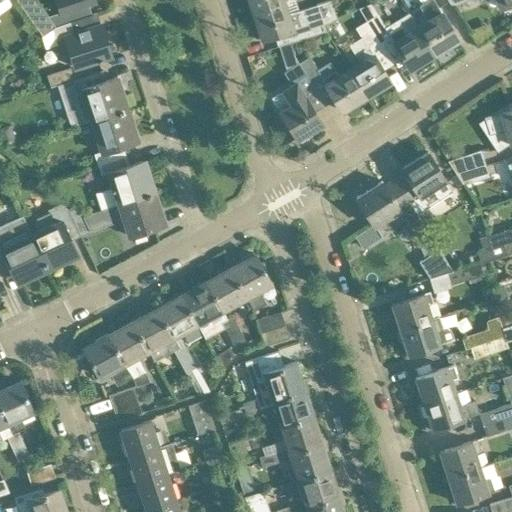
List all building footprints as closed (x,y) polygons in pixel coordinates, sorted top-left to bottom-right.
[(15,0),(41,36),(51,28),(55,26),(36,0),(15,0)] [(57,0),(61,13),(94,2),(92,0),(57,0)] [(249,0),(253,12),(290,0),(249,0)] [(298,11),(294,0),(290,0),(253,12),(262,39),(274,35),(278,46),(279,46),(291,42),(326,30),(324,24),(336,18),(331,0),(298,11)] [(418,27),(434,54),(458,39),(438,7),(448,1),(447,0),(429,0),(409,13),(418,27)] [(377,14),(366,21),(380,43),(390,37),(410,69),(434,54),(418,27),(409,13),(385,27),(377,14)] [(93,14),(70,21),(55,26),(51,28),(55,40),(65,37),(74,67),(96,60),(97,61),(102,60),(102,58),(110,56),(100,24),(97,25),(93,14)] [(360,62),(349,69),(366,96),(390,81),(370,49),(380,43),(366,21),(355,28),(361,37),(349,45),(360,62)] [(291,42),(279,46),(287,70),(282,72),(291,86),(283,90),(292,105),(281,112),(297,138),(300,142),(312,135),(310,131),(321,123),(296,82),(306,76),(298,63),(297,64),(291,42)] [(309,56),(298,63),(306,76),(312,85),(322,79),(342,111),(366,96),(349,69),(338,76),(329,61),(317,68),(309,56)] [(47,75),(50,86),(57,84),(74,79),(71,67),(47,75)] [(74,79),(57,84),(71,127),(91,121),(128,109),(126,103),(118,106),(113,92),(121,89),(117,77),(106,80),(103,70),(74,79)] [(511,105),(508,107),(508,109),(484,117),(489,134),(506,129),(511,144),(511,143),(511,105)] [(128,109),(91,121),(101,152),(94,154),(98,165),(126,156),(123,145),(138,141),(134,128),(133,128),(128,114),(129,114),(128,109)] [(0,128),(0,138),(3,146),(16,142),(10,125),(0,128)] [(447,161),(456,175),(486,166),(480,150),(447,161)] [(405,173),(395,179),(409,202),(417,214),(452,191),(438,168),(427,152),(401,168),(405,173)] [(126,156),(98,165),(101,176),(108,174),(112,187),(94,192),(100,209),(118,203),(118,204),(155,192),(153,187),(145,189),(140,175),(148,172),(144,160),(129,165),(126,156)] [(486,166),(456,175),(462,184),(489,176),(486,166)] [(381,181),(356,197),(382,237),(393,229),(395,233),(419,217),(417,214),(409,202),(395,179),(385,186),(381,181)] [(100,209),(105,224),(123,219),(128,235),(165,224),(161,211),(153,214),(148,199),(156,196),(155,192),(118,204),(118,203),(100,209)] [(37,230),(31,233),(48,269),(52,267),(49,259),(62,253),(66,260),(78,255),(71,240),(80,235),(68,209),(61,203),(48,208),(49,211),(35,218),(34,223),(37,230)] [(77,204),(68,209),(80,235),(90,231),(77,204)] [(38,264),(42,272),(48,269),(31,233),(23,215),(0,225),(0,270),(1,273),(10,269),(17,283),(29,278),(25,270),(38,264)] [(511,228),(486,237),(490,248),(502,244),(511,240),(511,228)] [(364,230),(355,236),(363,249),(372,243),(364,230)] [(506,256),(502,244),(490,248),(478,252),(481,264),(506,256)] [(440,249),(419,262),(429,278),(447,272),(453,270),(440,249)] [(271,282),(255,254),(230,268),(243,292),(245,296),(246,296),(253,310),(266,303),(259,289),(271,282)] [(447,272),(445,273),(448,284),(482,274),(478,262),(453,270),(447,272)] [(230,268),(205,281),(221,310),(245,296),(243,292),(230,268)] [(221,310),(205,281),(181,295),(196,323),(201,331),(212,325),(207,317),(221,310)] [(391,303),(399,328),(431,318),(427,305),(433,303),(429,291),(391,303)] [(196,323),(181,295),(156,308),(177,347),(183,344),(184,343),(178,333),(196,323)] [(156,308),(132,321),(148,350),(147,350),(153,361),(173,350),(179,361),(190,355),(184,343),(183,344),(177,347),(156,308)] [(259,332),(284,324),(280,312),(255,320),(259,332)] [(511,312),(499,316),(502,328),(511,324),(511,312)] [(438,316),(431,318),(399,328),(408,355),(454,340),(451,330),(447,328),(442,330),(438,316)] [(485,322),(487,328),(461,337),(465,349),(471,347),(505,336),(502,328),(499,316),(486,320),(485,322)] [(221,323),(228,335),(238,329),(232,317),(221,323)] [(132,321),(108,335),(122,359),(125,365),(132,375),(132,376),(135,386),(148,381),(145,371),(135,357),(147,350),(148,350),(132,321)] [(284,324),(259,332),(264,345),(288,337),(284,324)] [(511,324),(502,328),(505,336),(506,340),(511,338),(511,324)] [(238,329),(228,335),(234,346),(245,341),(238,329)] [(122,359),(108,335),(83,348),(99,377),(109,371),(115,381),(121,382),(132,376),(132,375),(125,365),(122,359)] [(505,336),(471,347),(475,358),(509,347),(505,336)] [(229,356),(233,354),(229,348),(216,355),(223,368),(229,356)] [(272,404),(270,399),(305,388),(301,375),(300,376),(295,363),(297,363),(296,361),(283,366),(278,351),(244,362),(256,399),(255,399),(258,409),(259,408),(272,404)] [(190,355),(179,361),(186,373),(190,371),(202,392),(209,390),(190,355)] [(453,365),(415,377),(423,403),(456,392),(451,378),(457,376),(453,365)] [(509,403),(496,408),(500,419),(511,414),(511,376),(501,380),(509,403)] [(20,381),(0,390),(0,408),(12,434),(18,431),(24,428),(19,417),(33,411),(20,381)] [(133,387),(110,395),(114,407),(137,400),(133,387)] [(272,404),(259,408),(261,414),(267,417),(271,429),(279,426),(312,415),(308,402),(309,402),(305,388),(270,399),(272,404)] [(478,413),(474,400),(460,404),(456,392),(423,403),(417,405),(425,430),(478,413)] [(197,434),(214,428),(205,399),(187,404),(197,434)] [(243,404),(245,413),(258,409),(255,399),(243,404)] [(137,400),(114,407),(118,420),(141,413),(137,400)] [(0,408),(0,433),(2,438),(7,436),(12,449),(23,444),(18,431),(12,434),(0,408)] [(511,414),(500,419),(482,424),(486,436),(511,427),(511,414)] [(286,448),(272,452),(275,462),(289,457),(288,453),(322,442),(318,429),(317,429),(312,415),(279,426),(286,448)] [(120,430),(128,456),(150,449),(157,446),(149,420),(120,430)] [(439,451),(447,476),(480,466),(475,452),(481,450),(478,439),(439,451)] [(171,441),(157,446),(150,449),(128,456),(136,482),(162,474),(166,473),(180,468),(171,441)] [(288,453),(289,457),(296,479),(329,469),(325,456),(326,455),(322,442),(288,453)] [(23,444),(12,449),(17,458),(17,460),(19,459),(25,473),(27,473),(31,485),(55,477),(51,464),(30,470),(24,457),(29,456),(23,444)] [(201,450),(204,460),(220,455),(217,445),(201,450)] [(275,462),(272,452),(258,456),(262,466),(275,462)] [(220,455),(204,460),(208,471),(223,465),(220,455)] [(480,466),(447,476),(455,502),(494,490),(490,477),(495,475),(491,462),(480,466)] [(248,466),(236,469),(242,492),(255,489),(248,466)] [(290,505),(289,506),(291,511),(303,511),(306,511),(305,507),(339,495),(335,482),(334,483),(329,469),(296,479),(286,482),(290,496),(287,497),(290,505)] [(162,474),(136,482),(145,509),(175,499),(166,473),(162,474)] [(66,511),(59,488),(43,493),(42,488),(14,497),(18,511),(66,511)] [(244,497),(249,511),(268,511),(261,491),(244,497)] [(306,511),(303,511),(343,511),(342,509),(343,509),(339,495),(305,507),(306,511)] [(179,511),(175,499),(145,509),(145,511),(179,511)]
